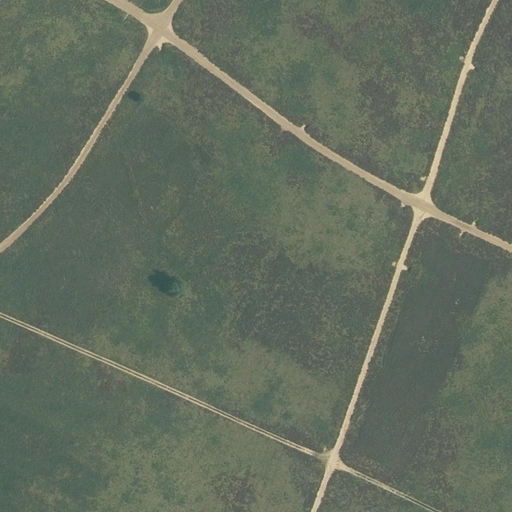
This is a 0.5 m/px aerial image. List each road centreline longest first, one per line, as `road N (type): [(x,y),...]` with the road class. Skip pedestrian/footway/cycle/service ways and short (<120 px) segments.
road 1 (track): [(313,511),(465,68),(496,0)]
road 2 (track): [(0,315),(435,511)]
road 3 (track): [(112,0),(360,173),(511,249)]
road 4 (track): [(0,248),(73,170),(178,0)]
